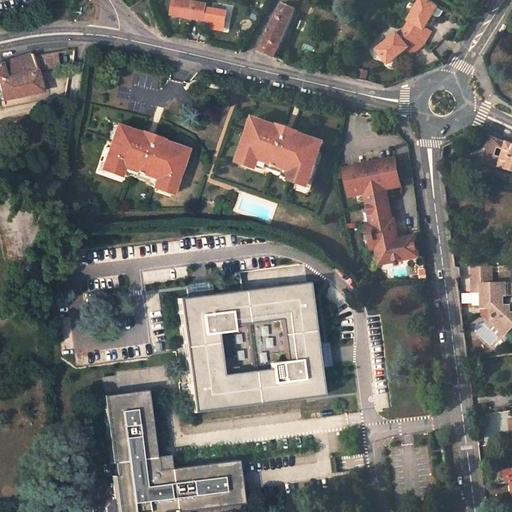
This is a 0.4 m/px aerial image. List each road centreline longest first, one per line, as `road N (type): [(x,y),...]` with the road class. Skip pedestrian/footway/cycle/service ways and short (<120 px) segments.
road 1 (unclassified): [(351,91),(103,35),(0,42)]
road 2 (tertiary): [(474,511),(433,194)]
road 3 (unknown): [(198,255),(182,212),(94,175)]
